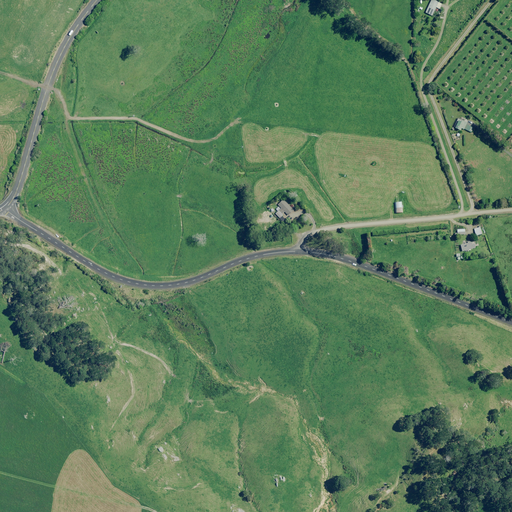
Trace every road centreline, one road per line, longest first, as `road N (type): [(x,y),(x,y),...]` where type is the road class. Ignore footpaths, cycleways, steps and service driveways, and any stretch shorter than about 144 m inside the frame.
road 1 (tertiary): [(4,209),(92,265),(143,284),(184,283),(256,255),(299,250)]
road 2 (secondary): [(4,209),(59,55),(97,0)]
road 3 (tertiary): [(299,250),(366,266),(511,322)]
road 4 (unclassified): [(299,250),(306,234),(351,224),(511,210)]
